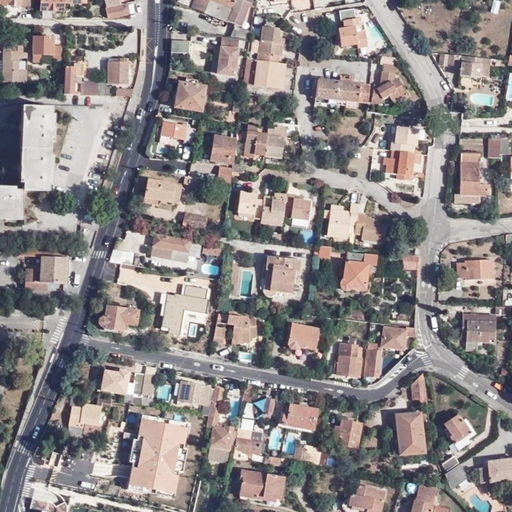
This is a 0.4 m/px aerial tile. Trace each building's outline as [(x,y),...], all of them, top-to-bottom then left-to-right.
[(79,4),(79,0),(41,0),(41,9),(64,10),(65,3),(79,4)] [(230,37),(249,41),(250,32),(240,28),(244,19),(249,20),(251,18),(254,2),(252,0),(251,0),(193,0),(190,8),(233,26),(230,37)] [(493,1),(490,14),(497,16),(500,3),(493,1)] [(108,18),(114,18),(129,12),(128,3),(121,4),(106,7),(108,18)] [(357,45),(357,49),(367,48),(364,32),(355,33),(354,28),(359,27),(359,20),(343,22),(344,30),(338,30),(340,47),(357,45)] [(261,27),(256,61),(258,61),(278,64),(278,57),(281,57),(283,40),(279,39),(278,29),(261,27)] [(53,44),(53,37),(33,37),(32,62),(40,63),(40,55),(53,55),(53,59),(62,59),(61,45),(53,44)] [(234,77),(239,41),(221,39),(216,75),(234,77)] [(189,43),(171,42),(170,52),(188,53),(189,43)] [(27,60),(27,46),(17,46),(16,52),(3,51),(2,83),(27,83),(27,71),(18,71),(18,60),(27,60)] [(458,56),(440,54),(440,67),(457,69),(458,56)] [(488,77),(489,59),(460,56),(460,76),(479,78),(479,76),(488,77)] [(127,83),(128,58),(119,58),(119,62),(108,62),(108,82),(127,83)] [(277,76),(277,71),(278,64),(258,61),(254,85),(281,89),(283,77),(277,76)] [(65,94),(75,94),(75,75),(83,75),(83,63),(75,63),(75,67),(65,66),(65,94)] [(388,96),(393,104),(407,95),(397,79),(394,78),(395,67),(382,65),(379,86),(373,86),(371,102),(381,104),(381,100),(388,96)] [(367,103),(369,85),(352,84),(352,76),(349,76),(348,79),(348,83),(338,82),(323,81),(317,80),(316,90),(312,90),(311,98),(315,99),(357,102),(367,103)] [(92,95),(105,95),(105,82),(87,82),(87,87),(84,87),(83,94),(92,95)] [(178,82),(173,108),(201,114),(205,87),(178,82)] [(115,96),(131,96),(133,91),(134,89),(115,88),(115,96)] [(357,107),(357,102),(315,99),(314,103),(357,107)] [(22,186),(23,192),(50,192),(50,187),(53,187),(53,154),(50,154),(50,145),(54,145),(54,112),(51,112),(51,108),(24,108),(22,186)] [(192,145),(194,130),(183,128),(184,126),(161,123),(159,135),(183,140),(182,143),(192,145)] [(390,143),(389,151),(391,151),(408,154),(408,145),(414,146),(416,130),(396,127),(394,136),(393,143),(390,143)] [(273,128),(273,131),(272,137),(266,136),(264,156),(264,157),(279,159),(282,139),(285,140),(285,130),(273,128)] [(266,136),(267,134),(255,133),(246,132),(242,156),(252,158),(253,154),(264,156),(266,136)] [(487,137),(487,157),(497,158),(498,138),(487,137)] [(510,138),(501,138),(501,141),(500,154),(509,154),(510,138)] [(233,160),(235,142),(213,139),(212,142),(204,141),(202,151),(211,152),(209,162),(232,165),(233,160)] [(211,152),(202,151),(201,161),(209,162),(211,152)] [(409,181),(412,165),(413,154),(408,154),(391,151),(390,159),(386,158),(385,165),(384,173),(395,175),(395,180),(409,181)] [(479,184),(479,153),(460,153),(460,195),(454,195),(454,203),(478,203),(478,195),(488,195),(488,184),(479,184)] [(419,166),(420,155),(413,154),(412,165),(419,166)] [(243,161),(233,160),(232,165),(231,170),(231,172),(239,173),(243,173),(244,166),(242,166),(243,161)] [(215,183),(229,185),(231,175),(231,172),(231,170),(218,168),(215,183)] [(193,171),(192,178),(209,182),(211,173),(193,171)] [(171,203),(174,185),(147,179),(142,201),(152,203),(153,199),(158,200),(171,203)] [(180,186),(174,185),(171,203),(177,204),(178,200),(179,191),(180,186)] [(0,218),(22,218),(23,192),(18,191),(18,188),(0,188),(0,218)] [(252,218),(260,219),(262,200),(255,199),(256,194),(254,194),(249,193),(240,191),(237,212),(253,214),(252,218)] [(294,196),(285,195),(284,200),(282,215),(291,216),(290,218),(308,221),(310,202),(301,201),(294,200),(294,196)] [(262,200),(260,219),(281,222),(282,215),(284,200),(274,198),(263,197),(262,200)] [(356,214),(357,205),(350,205),(349,213),(342,212),(330,210),(327,236),(348,239),(349,225),(355,226),(356,214)] [(355,226),(354,235),(361,236),(361,240),(383,243),(385,226),(377,225),(372,224),(373,221),(373,220),(364,218),(364,216),(356,214),(355,226)] [(185,218),(183,227),(202,231),(203,222),(185,218)] [(188,243),(153,236),(151,247),(163,250),(163,253),(160,252),(158,260),(184,265),(188,243)] [(215,258),(217,248),(203,245),(201,255),(215,258)] [(329,259),(330,247),(318,246),(316,257),(329,259)] [(65,283),(66,249),(19,247),(19,256),(41,258),(41,269),(26,269),(25,291),(48,291),(48,283),(65,283)] [(120,252),(121,261),(133,260),(132,251),(120,252)] [(371,280),(373,256),(346,253),(343,282),(340,288),(340,293),(342,295),(345,297),(352,295),(355,295),(355,298),(363,299),(363,297),(365,297),(366,279),(371,280)] [(298,260),(266,256),(265,266),(271,267),(267,290),(276,291),(290,293),(293,271),(297,272),(298,260)] [(404,269),(418,271),(419,257),(404,256),(404,269)] [(492,280),(492,261),(465,261),(465,263),(458,263),(458,278),(465,279),(465,280),(492,280)] [(271,267),(265,266),(262,291),(263,293),(266,295),(269,297),(272,296),(274,294),(276,291),(267,290),(271,267)] [(208,294),(219,296),(221,281),(204,278),(201,292),(208,294)] [(204,325),(208,297),(201,295),(188,294),(184,322),(204,325)] [(19,311),(20,301),(11,300),(10,310),(19,311)] [(135,326),(138,311),(105,306),(103,317),(100,317),(98,319),(98,322),(98,324),(101,326),(102,326),(102,328),(122,332),(123,323),(135,326)] [(511,308),(503,308),(495,307),(495,316),(510,317),(509,325),(511,325),(511,308)] [(228,317),(217,315),(216,324),(233,327),(232,341),(249,344),(249,341),(256,339),(254,321),(247,322),(246,320),(238,319),(238,314),(228,312),(228,317)] [(466,335),(465,342),(477,342),(494,343),(495,317),(463,316),(462,335),(466,335)] [(309,322),(330,325),(330,319),(309,317),(309,322)] [(287,345),(291,325),(287,324),(284,337),(286,337),(285,342),(281,341),(280,344),(287,345)] [(318,331),(291,325),(287,345),(315,351),(318,331)] [(215,328),(213,342),(223,344),(225,330),(215,328)] [(404,351),(406,338),(406,331),(405,331),(384,328),(381,346),(381,348),(404,351)] [(406,338),(414,339),(415,329),(406,328),(405,331),(406,331),(406,338)] [(477,342),(465,342),(465,352),(477,353),(477,342)] [(357,346),(354,345),(349,345),(340,344),(338,362),(335,362),(333,375),(359,378),(361,359),(356,358),(357,346)] [(367,351),(381,353),(381,348),(381,346),(368,344),(367,351)] [(367,351),(363,378),(377,379),(381,353),(367,351)] [(126,394),(127,385),(129,372),(120,370),(119,374),(114,373),(105,371),(101,390),(126,394)] [(143,397),(145,375),(136,373),(134,387),(133,395),(143,397)] [(428,405),(423,374),(412,387),(414,401),(421,400),(421,405),(428,405)] [(156,377),(145,375),(143,397),(153,399),(156,377)] [(178,401),(208,406),(211,388),(202,386),(201,385),(182,381),(178,401)] [(133,395),(134,387),(127,385),(126,394),(133,395)] [(224,389),(215,388),(210,414),(210,416),(207,428),(213,429),(209,455),(230,458),(234,426),(219,423),(221,410),(217,409),(218,404),(222,405),(224,389)] [(100,407),(109,408),(111,399),(97,397),(96,405),(101,405),(100,407)] [(275,405),(276,401),(267,399),(264,414),(273,416),(273,414),(275,405)] [(68,424),(83,427),(82,434),(95,437),(100,407),(101,405),(96,405),(82,403),(81,408),(71,405),(68,424)] [(284,406),(275,405),(273,414),(282,415),(284,406)] [(315,411),(290,407),(288,417),(282,416),(281,426),(312,431),(315,411)] [(400,443),(401,455),(426,453),(422,413),(397,415),(398,427),(400,443)] [(448,437),(456,450),(468,442),(465,436),(469,433),(458,415),(444,422),(451,435),(448,437)] [(340,435),(334,435),(332,445),(348,448),(347,458),(356,460),(362,425),(354,424),(354,421),(343,418),(341,428),(340,435)] [(66,434),(81,437),(82,434),(83,427),(68,424),(66,434)] [(252,430),(238,428),(234,451),(237,451),(251,453),(261,455),(263,440),(251,438),(252,430)] [(251,438),(263,440),(265,433),(252,430),(251,438)] [(295,460),(305,462),(307,445),(298,444),(295,460)] [(305,462),(320,464),(322,448),(307,445),(305,462)] [(320,464),(321,464),(326,465),(327,465),(330,447),(323,446),(322,448),(320,464)] [(160,447),(159,454),(159,457),(139,453),(137,453),(135,469),(129,467),(126,484),(134,485),(159,489),(159,488),(168,490),(171,477),(168,477),(169,473),(168,473),(172,449),(160,447)] [(235,459),(250,461),(251,453),(237,451),(235,459)] [(278,465),(279,457),(266,455),(264,454),(262,462),(278,465)] [(458,463),(453,457),(442,463),(446,471),(458,463)] [(511,459),(510,459),(510,463),(505,463),(505,459),(491,460),(491,466),(482,466),(482,480),(511,478),(511,459)] [(467,479),(457,465),(446,473),(452,487),(453,488),(467,479)] [(282,477),(241,471),(240,481),(243,481),(241,496),(264,499),(264,497),(279,499),(282,477)] [(439,485),(446,486),(441,472),(435,474),(439,485)] [(452,487),(446,473),(443,474),(448,486),(452,487)] [(370,503),(367,511),(383,511),(388,492),(379,490),(379,488),(360,484),(358,494),(352,493),(352,497),(351,499),(370,503)] [(158,495),(159,489),(134,485),(134,488),(142,489),(141,493),(158,495)] [(418,501),(435,505),(440,490),(422,485),(418,501)] [(178,511),(193,511),(199,488),(193,487),(192,490),(184,488),(183,495),(179,510),(178,511)] [(165,506),(179,510),(183,495),(168,491),(165,506)] [(349,511),(352,511),(367,511),(370,503),(351,499),(352,497),(349,498),(346,499),(344,502),(344,505),(344,508),(347,510),(349,511)] [(450,511),(451,509),(435,505),(418,501),(417,501),(413,511),(450,511)]
